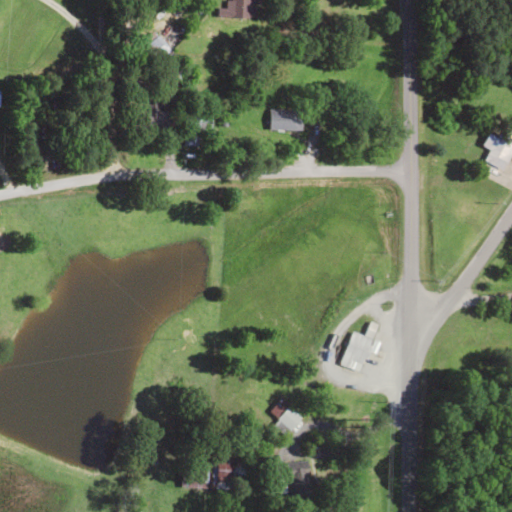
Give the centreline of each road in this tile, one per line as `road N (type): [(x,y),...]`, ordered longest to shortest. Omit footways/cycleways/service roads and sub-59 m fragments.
road 1 (residential): [(424,511),(406,0)]
road 2 (residential): [(0,202),(137,181),(410,181)]
road 3 (residential): [(420,296),(467,280),(511,221)]
